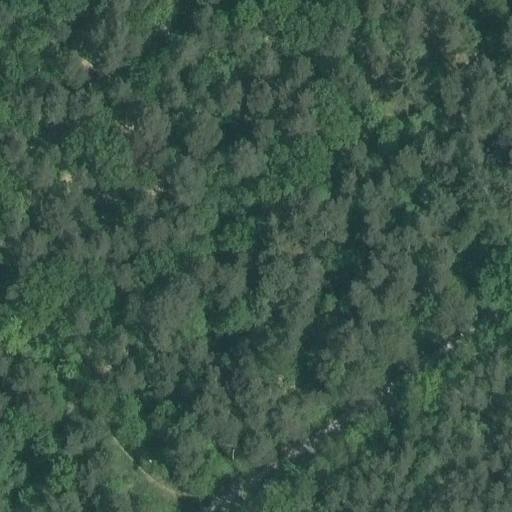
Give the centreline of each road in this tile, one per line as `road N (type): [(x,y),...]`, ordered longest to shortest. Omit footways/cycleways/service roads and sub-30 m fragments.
road 1 (unclassified): [(223,511),(511,316)]
road 2 (track): [(0,315),(172,511)]
